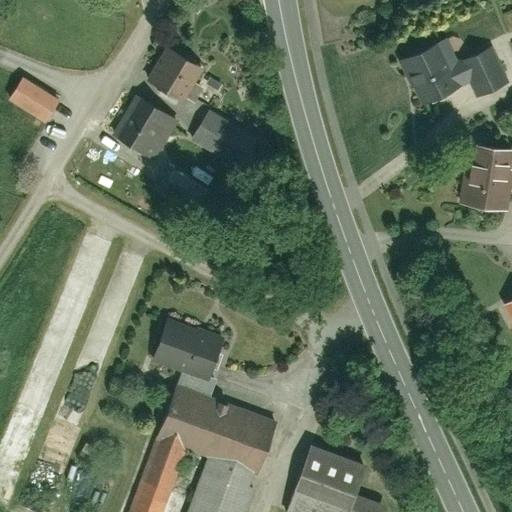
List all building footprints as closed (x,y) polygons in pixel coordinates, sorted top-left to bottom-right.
[(464,84),(473,80),(481,99),(511,86),(511,81),(497,44),(464,57),(468,68),(459,72),(448,45),(405,62),(423,106),(465,88),(464,84)] [(170,52),(152,83),(186,102),(203,71),(170,52)] [(28,81),(14,103),(50,126),(64,104),(28,81)] [(142,87),(114,141),(156,163),(184,109),(142,87)] [(211,109),(196,138),(240,161),(255,131),(211,109)] [(511,150),(468,145),(461,204),(511,210),(511,207),(511,150)] [(174,169),(160,189),(193,211),(206,190),(174,169)] [(511,303),(503,309),(511,324),(511,303)] [(174,314),(156,362),(216,385),(234,337),(174,314)] [(214,459),(194,511),(246,511),(260,476),(264,478),(283,427),(176,388),(157,438),(162,439),(135,511),(164,511),(188,449),(214,459)] [(371,466),(315,445),(290,511),(394,511),(396,508),(360,495),(371,466)]
